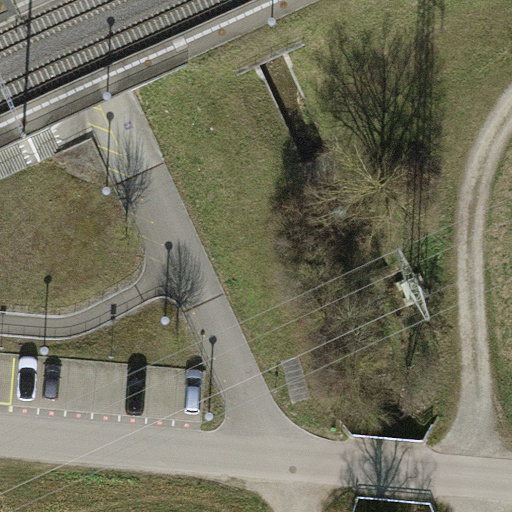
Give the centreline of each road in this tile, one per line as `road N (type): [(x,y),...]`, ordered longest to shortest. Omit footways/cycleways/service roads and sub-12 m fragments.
road 1 (unclassified): [(0,425),(511,478)]
road 2 (track): [(465,511),(472,133),(511,92)]
